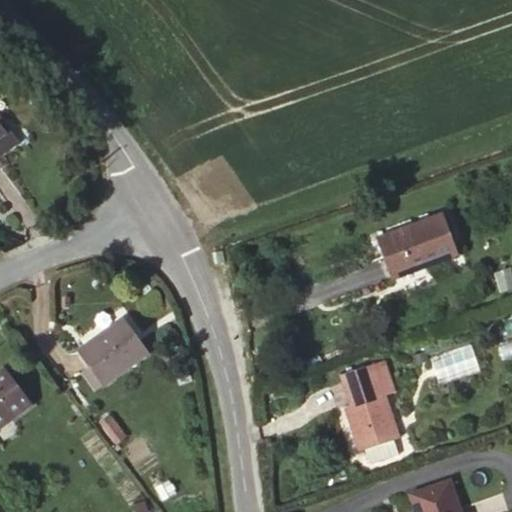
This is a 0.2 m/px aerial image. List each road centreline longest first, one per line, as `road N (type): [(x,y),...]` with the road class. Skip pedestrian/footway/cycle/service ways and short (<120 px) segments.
road 1 (tertiary): [(249,511),(236,405),(185,250),(153,203)]
road 2 (tertiary): [(153,203),(69,80),(0,17)]
road 3 (residential): [(0,274),(153,203)]
